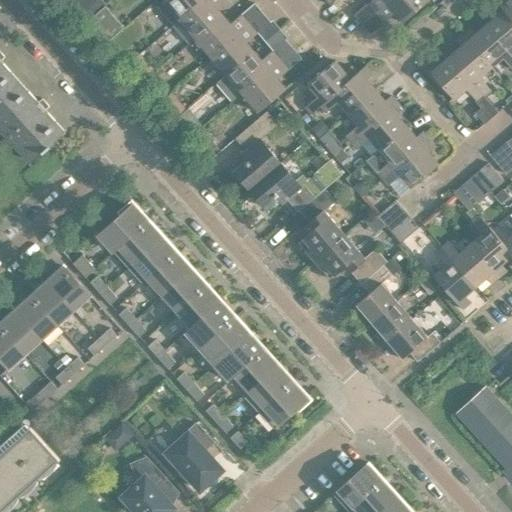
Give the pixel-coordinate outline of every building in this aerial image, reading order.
[(163,0),(162,1),(171,10),(165,16),(173,25),(201,0),(163,0)] [(194,38),(222,14),(214,6),(220,0),(201,0),(173,25),(188,43),(194,38)] [(389,0),(370,0),(353,14),(361,24),(389,0)] [(394,13),(402,22),(427,0),(389,0),(361,24),(370,33),(394,13)] [(511,0),(499,0),(497,2),(497,3),(498,2),(511,18),(511,0)] [(496,15),(485,24),(511,55),(511,18),(498,2),(497,3),(491,9),(496,15)] [(210,56),(262,12),(254,3),(229,23),(222,14),(194,38),(210,56)] [(104,5),(89,18),(108,40),(123,27),(104,5)] [(225,75),(253,51),(245,42),(270,21),(262,12),(210,56),(225,75)] [(502,57),(511,68),(511,55),(485,24),(475,33),(469,27),(462,33),(491,67),(502,57)] [(449,55),(483,95),(490,89),(479,77),(491,67),(462,33),(454,40),(459,46),(449,55)] [(232,101),(241,93),(293,49),(285,39),(261,60),(253,51),(225,75),(226,75),(216,82),(232,101)] [(257,112),(275,97),(285,88),(277,79),(301,58),(293,49),(241,93),(257,112)] [(0,97),(19,80),(0,59),(4,56),(0,51),(0,97)] [(498,112),(483,95),(449,55),(438,64),(433,58),(424,65),(453,99),(466,89),(476,100),(475,101),(481,108),(475,113),(484,124),(498,112)] [(356,73),(350,66),(344,71),(334,60),(306,84),(317,96),(305,107),(311,114),(320,106),(319,105),(356,73)] [(365,65),(356,73),(319,105),(320,106),(325,112),(338,102),(347,113),(375,90),(366,79),(372,74),(365,65)] [(19,80),(0,97),(0,126),(1,128),(2,128),(15,142),(14,142),(31,161),(42,150),(43,151),(50,145),(49,144),(64,130),(45,109),(48,106),(42,98),(38,101),(19,80)] [(351,142),(397,102),(391,95),(384,100),(375,90),(347,113),(357,125),(345,135),(351,142)] [(110,115),(117,108),(103,93),(96,100),(110,115)] [(379,150),(406,126),(397,115),(404,110),(397,102),(351,142),(356,149),(369,138),(379,150)] [(233,170),(249,188),(280,162),(260,138),(277,123),(266,110),(234,138),(245,150),(240,154),(245,160),(233,170)] [(325,119),(314,126),(333,157),(345,150),(325,119)] [(382,179),(428,139),(422,131),(415,137),(406,126),(379,150),(371,156),(381,168),(376,172),(382,179)] [(428,139),(382,179),(388,185),(400,175),(410,187),(438,164),(428,152),(435,147),(428,139)] [(511,146),(507,140),(499,148),(511,163),(511,146)] [(511,167),(511,163),(499,148),(490,155),(505,174),(511,167)] [(249,188),(264,207),(276,196),(282,202),(286,199),(297,211),(298,210),(324,188),(329,184),(324,179),(317,171),(300,186),(280,162),(249,188)] [(488,162),(479,170),(495,188),(503,181),(488,162)] [(324,179),(329,184),(341,174),(336,168),(324,179)] [(495,188),(479,170),(470,177),(486,195),(495,188)] [(486,195),(470,177),(462,184),(477,203),(486,195)] [(369,187),(364,181),(358,180),(352,185),(360,195),(369,187)] [(477,203),(462,184),(453,192),(469,210),(477,203)] [(335,201),(324,188),(298,210),(308,222),(304,226),(309,232),(298,241),(313,260),(344,234),(324,210),(335,201)] [(98,234),(113,251),(146,221),(140,214),(142,212),(130,199),(117,212),(120,215),(98,234)] [(377,216),(385,225),(403,209),(395,200),(377,216)] [(385,225),(392,234),(411,218),(403,209),(385,225)] [(486,211),(480,216),(487,224),(493,219),(486,211)] [(501,264),(511,256),(511,255),(491,230),(492,230),(489,226),(479,214),(471,220),(482,233),(470,243),(499,277),(507,271),(501,264)] [(384,241),(392,234),(377,216),(371,222),(376,229),(374,230),(384,241)] [(411,218),(392,234),(400,242),(418,227),(411,218)] [(113,251),(128,267),(163,235),(155,226),(153,228),(146,221),(113,251)] [(511,255),(511,256),(511,257),(511,233),(508,237),(497,224),(492,230),(491,230),(511,255)] [(360,283),(365,279),(383,264),(386,261),(375,248),(364,257),(344,234),(313,260),(329,278),(340,268),(345,275),(350,271),(360,283)] [(171,244),(163,235),(128,267),(142,283),(175,253),(169,246),(171,244)] [(448,240),(441,246),(475,286),(486,277),(491,283),(499,277),(470,243),(458,253),(448,240)] [(434,252),(445,264),(432,275),(429,271),(424,275),(448,303),(453,298),(461,309),(470,301),(465,295),(475,286),(441,246),(434,252)] [(148,279),(162,294),(192,267),(184,258),(182,260),(175,253),(142,283),(143,283),(148,279)] [(82,258),(75,265),(85,277),(92,270),(82,258)] [(383,264),(365,279),(373,288),(355,304),(370,322),(396,300),(381,282),(391,273),(383,264)] [(56,273),(54,271),(45,279),(72,309),(89,294),(64,266),(56,273)] [(162,294),(176,310),(204,285),(198,278),(200,276),(192,267),(162,294)] [(90,282),(99,293),(107,286),(97,275),(90,282)] [(424,277),(418,282),(429,294),(435,289),(424,277)] [(38,289),(31,296),(56,324),(72,309),(45,279),(36,287),(38,289)] [(211,292),(204,285),(176,310),(190,325),(185,330),(186,331),(221,299),(213,290),(211,292)] [(107,286),(99,293),(109,304),(117,297),(107,286)] [(24,302),(22,300),(13,309),(40,338),(56,324),(31,296),(24,302)] [(186,331),(200,347),(233,317),(227,310),(229,308),(221,299),(186,331)] [(411,318),(396,300),(370,322),(378,331),(373,335),(381,344),(411,318)] [(118,313),(128,325),(136,318),(126,307),(118,313)] [(6,319),(0,324),(0,326),(24,353),(40,338),(13,309),(4,317),(6,319)] [(233,317),(200,347),(214,363),(250,331),(242,322),(240,324),(233,317)] [(136,318),(128,325),(138,336),(146,329),(136,318)] [(431,332),(427,336),(411,318),(381,344),(389,353),(393,349),(401,358),(409,352),(417,361),(439,341),(431,332)] [(24,353),(0,326),(0,359),(7,368),(24,353)] [(109,327),(98,337),(105,345),(116,334),(109,327)] [(258,340),(250,331),(214,363),(229,379),(262,349),(256,342),(258,340)] [(87,347),(94,355),(105,345),(98,337),(87,347)] [(147,345),(157,357),(165,350),(154,339),(147,345)] [(229,379),(243,395),(278,363),(271,355),(269,356),(262,349),(229,379)] [(165,350),(157,357),(167,368),(175,361),(165,350)] [(77,356),(66,366),(73,374),(84,363),(77,356)] [(243,395),(258,411),(291,381),(285,374),(287,372),(278,363),(243,395)] [(55,376),(62,384),(73,374),(66,366),(55,376)] [(183,371),(176,378),(186,389),(194,382),(183,371)] [(45,398),(46,398),(57,388),(50,381),(26,402),(32,410),(45,398)] [(298,388),(291,381),(258,411),(273,428),(295,409),(297,411),(311,399),(300,387),(298,388)] [(204,393),(194,382),(186,389),(196,400),(204,393)] [(511,479),(511,478),(511,416),(485,386),(456,413),(506,468),(503,471),(506,475),(511,479)] [(205,410),(215,421),(223,414),(212,403),(205,410)] [(233,425),(223,414),(215,421),(225,432),(233,425)] [(204,484),(206,486),(211,485),(217,480),(218,475),(216,473),(221,469),(204,450),(213,441),(196,422),(185,431),(187,433),(166,452),(199,489),(204,484)] [(117,445),(130,433),(120,423),(104,437),(111,445),(117,445)] [(0,503),(4,500),(9,501),(17,494),(19,496),(20,495),(18,493),(25,486),(26,480),(34,473),(38,478),(39,477),(35,472),(43,465),(48,465),(56,458),(58,460),(59,459),(29,426),(0,452),(0,503)] [(237,430),(229,437),(239,448),(247,441),(237,430)] [(133,511),(167,511),(173,507),(167,501),(178,492),(146,456),(130,463),(138,482),(122,496),(131,506),(133,511)] [(333,493),(348,510),(381,480),(374,473),(376,471),(368,462),(333,493)] [(387,487),(381,480),(348,510),(349,511),(377,511),(397,494),(389,486),(387,487)] [(405,503),(397,494),(377,511),(409,511),(403,505),(405,503)]
